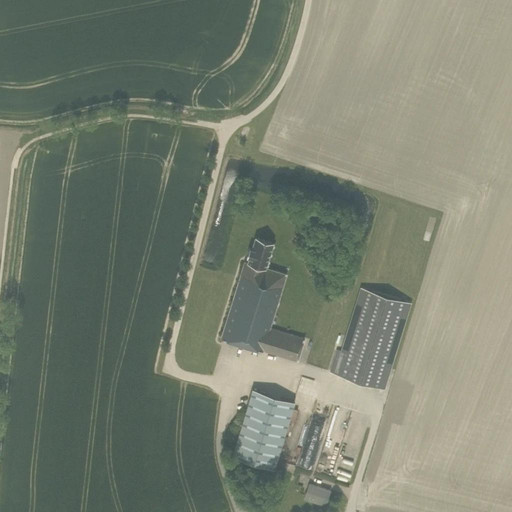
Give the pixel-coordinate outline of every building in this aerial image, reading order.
[(265,350),(298,360),(305,338),(271,328),(287,274),(266,267),(273,243),(256,237),(253,248),(250,247),(247,255),(250,256),(249,261),(245,260),(221,338),(263,351),(265,350)] [(412,302),(360,286),(340,349),(336,348),(329,371),(385,389),(412,302)] [(441,405),(468,320),(417,304),(395,375),(390,373),(386,384),(392,386),(391,390),(441,405)] [(295,401),(253,388),(232,454),(274,467),(295,401)] [(309,485),(304,500),(325,507),(330,492),(309,485)]
